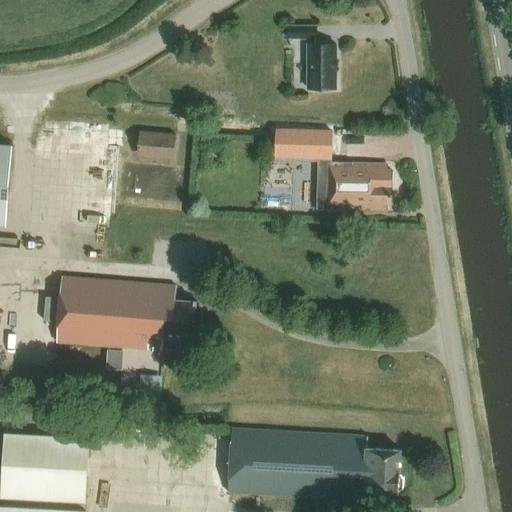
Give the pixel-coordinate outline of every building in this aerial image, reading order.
[(320,26),(290,26),(290,39),(320,38),(320,26)] [(336,45),(308,45),(308,89),(336,89),(336,45)] [(142,132),(140,157),(176,160),(178,135),(142,132)] [(0,145),(0,225),(7,226),(13,146),(0,145)] [(319,157),(318,209),(387,210),(387,205),(392,205),(392,171),(387,171),(387,165),(332,164),(332,157),(319,157)] [(63,278),(59,343),(148,349),(148,344),(163,345),(163,337),(195,339),(198,302),(176,300),(177,286),(63,278)] [(139,397),(162,398),(163,376),(140,375),(139,397)] [(232,428),(229,493),(330,498),(330,497),(365,499),(365,491),(400,493),(399,491),(404,488),(405,476),(401,473),(402,450),(368,448),(369,436),(232,428)] [(6,434),(2,498),(87,502),(90,439),(6,434)]
